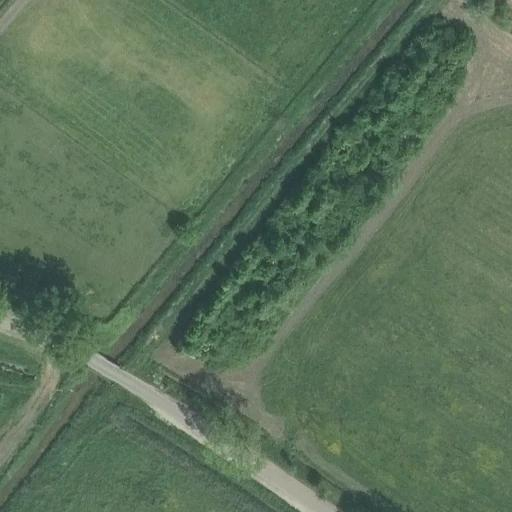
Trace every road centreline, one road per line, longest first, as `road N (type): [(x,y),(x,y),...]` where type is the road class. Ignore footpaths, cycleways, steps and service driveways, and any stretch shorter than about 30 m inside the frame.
road 1 (track): [(125,379),(442,0)]
road 2 (unclassified): [(321,511),(88,356),(0,319)]
road 3 (track): [(0,456),(88,356)]
